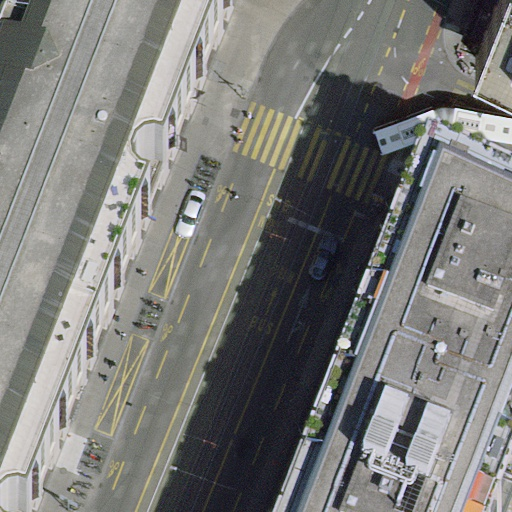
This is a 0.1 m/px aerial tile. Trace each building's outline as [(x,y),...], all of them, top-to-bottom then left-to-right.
[(22,0),(0,0),(0,11),(16,19),(22,0)] [(0,511),(37,511),(158,211),(148,207),(142,195),(141,185),(146,174),(156,169),(164,168),(174,172),(238,0),(22,0),(16,19),(0,59),(0,511)] [(511,0),(499,0),(479,53),(511,67),(511,0)] [(0,59),(16,19),(0,11),(0,59)] [(158,211),(174,172),(164,168),(156,169),(146,174),(141,185),(142,195),(148,207),(158,211)] [(414,216),(354,368),(313,471),(418,511),(511,511),(511,212),(430,175),(414,216)] [(295,511),(418,511),(313,471),(295,511)]
